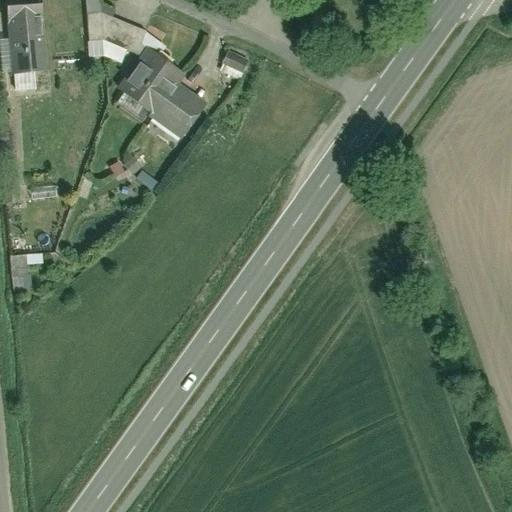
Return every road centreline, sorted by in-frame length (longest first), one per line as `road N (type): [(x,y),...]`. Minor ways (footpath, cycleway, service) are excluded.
road 1 (tertiary): [(380,105),(89,511)]
road 2 (residential): [(380,105),(295,56),(168,0)]
road 3 (tertiary): [(457,0),(380,105)]
